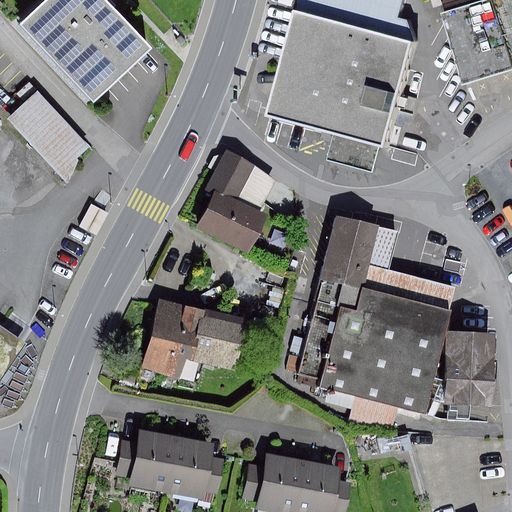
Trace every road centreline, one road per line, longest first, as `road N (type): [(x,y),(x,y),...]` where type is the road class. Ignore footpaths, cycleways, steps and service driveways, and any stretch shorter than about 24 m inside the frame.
road 1 (primary): [(158,185),(87,323),(45,453)]
road 2 (residential): [(200,104),(321,192),(352,202),(424,185)]
road 3 (residential): [(158,185),(0,29)]
road 4 (residential): [(511,323),(507,279),(424,185)]
